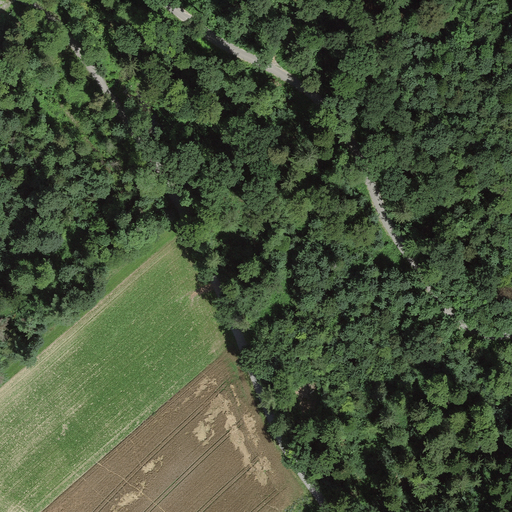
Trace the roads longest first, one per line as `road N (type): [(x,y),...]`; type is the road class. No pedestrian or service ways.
road 1 (track): [(325,511),(273,427),(159,169),(69,35),(17,0)]
road 2 (track): [(161,0),(321,104),(438,298),(465,326),(511,333)]
